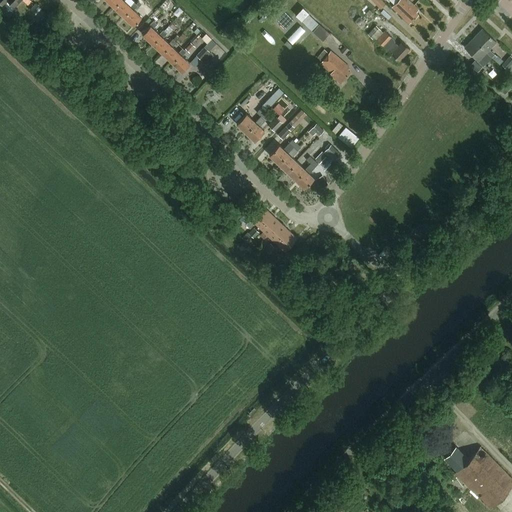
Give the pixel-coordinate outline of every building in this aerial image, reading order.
[(118,0),(113,6),(123,16),(131,7),(124,1),(124,0),(118,0)] [(143,0),(137,0),(131,7),(123,16),(133,25),(140,16),(133,10),(138,5),(139,6),(144,1),(143,0)] [(380,0),(370,0),(380,9),(385,4),(380,0)] [(416,12),(418,9),(408,0),(397,0),(391,6),(409,23),(418,14),(416,12)] [(293,20),(285,11),(277,20),(285,28),(293,20)] [(301,19),(312,30),(322,40),(329,34),(319,24),(307,13),(301,19)] [(149,25),(141,33),(151,43),(159,34),(152,27),(156,23),(153,20),(148,25),(149,25)] [(36,30),(32,22),(25,25),(28,33),(36,30)] [(163,30),(159,34),(151,43),(161,52),(169,44),(162,37),(171,29),(168,26),(164,30),(163,30)] [(482,28),(473,38),(487,51),(486,52),(491,57),(494,54),(489,49),(496,42),(482,28)] [(398,60),(409,48),(402,41),(398,45),(394,41),(394,39),(384,31),(376,40),(398,60)] [(473,38),(464,47),(477,60),(477,61),(482,66),(485,63),(480,58),(486,52),(487,51),(473,38)] [(173,39),(169,44),(161,52),(171,61),(179,53),(172,47),(176,42),(173,39)] [(189,52),(195,46),(191,43),(185,48),(189,52)] [(348,49),(345,45),(340,51),(344,54),(348,49)] [(206,64),(214,56),(204,46),(196,54),(206,64)] [(183,48),(179,53),(171,61),(181,71),(189,62),(182,56),(186,51),(183,48)] [(324,49),(317,57),(321,61),(319,63),(330,72),(328,74),(339,83),(349,71),(347,69),(349,67),(330,50),(328,52),(324,49)] [(507,69),(511,63),(511,56),(503,65),(507,69)] [(478,72),(482,67),(475,60),(471,65),(478,72)] [(279,102),(273,108),(279,115),(285,109),(279,102)] [(290,122),(294,126),(306,114),(301,110),(290,122)] [(255,122),(245,132),(254,140),(263,130),(259,126),(269,116),(264,112),(261,116),(255,122)] [(246,113),(236,123),(245,132),(255,122),(246,113)] [(285,119),(282,116),(279,119),(276,116),(268,125),(274,130),(285,119)] [(294,126),(289,122),(277,134),(283,139),(294,126)] [(324,129),(316,122),(308,131),(313,135),(316,131),(319,134),(324,129)] [(352,146),(360,136),(346,125),(338,135),(352,146)] [(297,143),(293,139),(283,149),(278,144),(268,154),(278,163),(294,147),(297,143)] [(297,143),(294,147),(278,163),(286,171),(296,161),(292,157),(301,147),(297,143)] [(340,153),(330,144),(322,152),(321,151),(314,158),(321,165),(328,158),(329,159),(331,156),(334,159),(340,153)] [(305,169),(295,179),(303,188),(313,178),(309,174),(318,164),(314,159),(310,163),(304,169),(305,169)] [(296,161),(286,171),(295,179),(305,169),(304,169),(296,161)] [(328,184),(323,175),(315,179),(320,188),(328,184)] [(262,206),(250,218),(258,226),(270,214),(262,206)] [(270,214),(258,226),(266,234),(278,222),(270,214)] [(278,222),(266,234),(275,242),(287,230),(278,222)] [(287,230),(275,242),(283,250),(295,237),(287,230)] [(455,446),(444,457),(456,470),(454,472),(470,488),(458,500),(470,511),(485,511),(511,485),(511,478),(480,446),(468,458),(455,446)]
